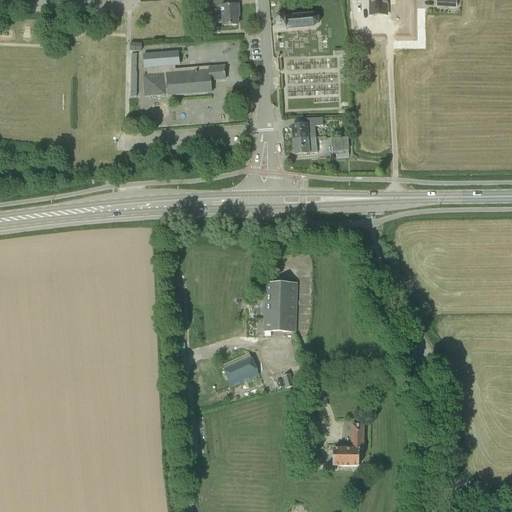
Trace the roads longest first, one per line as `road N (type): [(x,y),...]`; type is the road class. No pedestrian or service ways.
road 1 (unclassified): [(443,495),(442,383),(389,287),(371,231)]
road 2 (primary): [(0,220),(249,200)]
road 3 (primary): [(274,199),(511,197)]
road 4 (residential): [(133,0),(122,8),(0,7)]
road 5 (residential): [(265,130),(263,0)]
